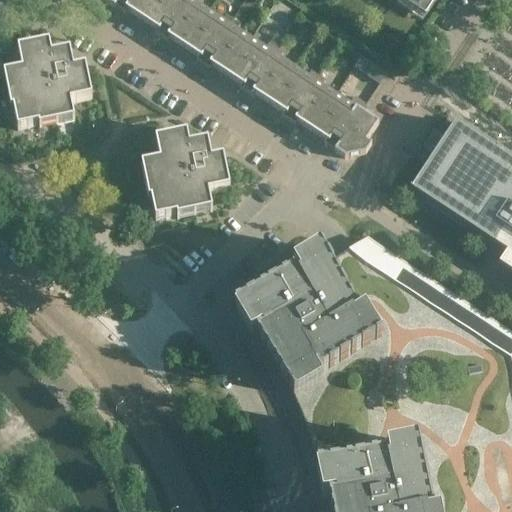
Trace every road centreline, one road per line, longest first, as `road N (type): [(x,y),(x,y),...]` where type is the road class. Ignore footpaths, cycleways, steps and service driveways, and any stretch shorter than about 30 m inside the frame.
road 1 (residential): [(311,164),(85,20),(23,14),(0,0)]
road 2 (residential): [(297,511),(263,413),(181,305)]
road 3 (residential): [(353,195),(488,0)]
road 4 (residential): [(181,305),(17,168)]
road 5 (residential): [(181,305),(285,207),(311,164)]
road 6 (residential): [(511,305),(353,195)]
road 7 (secondary): [(229,511),(185,428),(125,358)]
road 8 (secondary): [(125,358),(0,251)]
